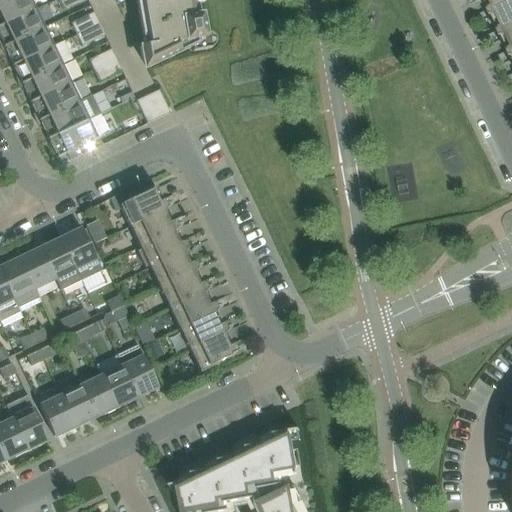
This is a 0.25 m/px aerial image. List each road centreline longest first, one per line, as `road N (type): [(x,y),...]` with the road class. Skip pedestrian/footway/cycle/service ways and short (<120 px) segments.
road 1 (residential): [(289,352),(273,338),(177,148),(159,148),(55,197),(40,192)]
road 2 (residential): [(311,354),(511,261)]
road 3 (residential): [(289,352),(271,376),(110,451)]
road 4 (residential): [(511,156),(439,0)]
road 5 (residential): [(110,451),(0,502)]
